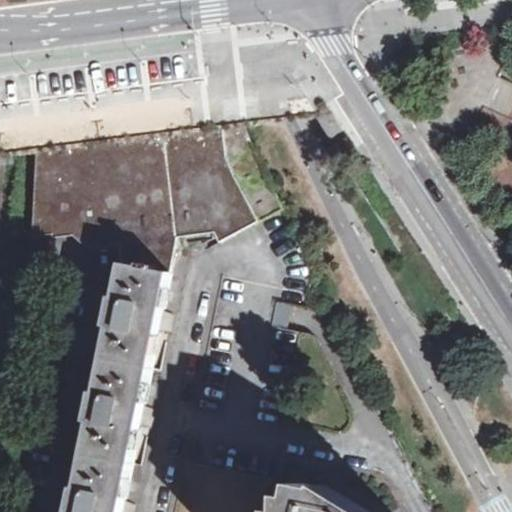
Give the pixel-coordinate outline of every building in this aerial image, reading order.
[(223,103),(226,120),(255,115),(252,98),(223,103)] [(319,118),(332,138),(345,130),(335,114),(319,118)] [(180,237),(218,232),(222,242),(285,209),(246,127),(39,154),(35,235),(56,234),(56,237),(74,240),(84,250),(101,250),(116,248),(119,274),(144,278),(169,281),(180,237)] [(144,278),(119,274),(116,297),(111,325),(114,325),(100,391),(97,391),(91,420),(94,420),(81,488),(77,487),(72,511),(123,511),(169,281),(144,278)] [(366,511),(344,508),(346,498),(325,494),(326,486),(302,482),(298,501),(289,499),(289,511),(366,511)]
